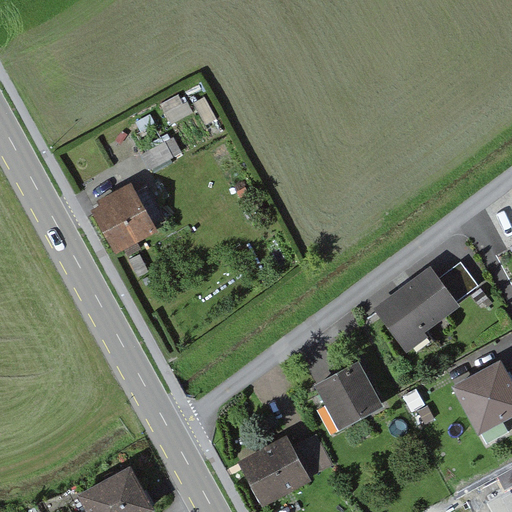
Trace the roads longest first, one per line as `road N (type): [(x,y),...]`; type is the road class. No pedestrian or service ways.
road 1 (residential): [(175,439),(511,178)]
road 2 (secondary): [(0,118),(175,439)]
